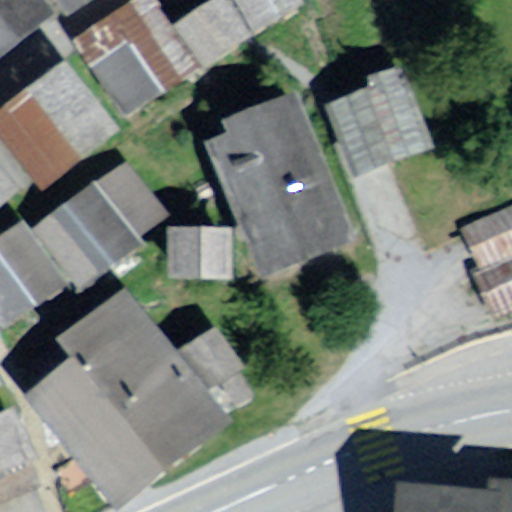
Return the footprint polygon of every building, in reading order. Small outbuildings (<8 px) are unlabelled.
[(0,0),(0,58),(55,20),(41,0),(0,0)] [(64,0),(73,16),(100,0),(64,0)] [(155,0),(151,0),(87,43),(136,116),(203,72),(155,0)] [(220,0),(184,26),(212,66),(252,38),(225,0),(220,0)] [(241,0),(257,32),(301,11),(295,0),(241,0)] [(0,115),(0,128),(48,190),(121,134),(67,64),(0,115)] [(336,107),(365,179),(430,152),(401,81),(336,107)] [(219,145),(266,263),(348,230),(296,103),(234,127),(238,137),(219,145)] [(46,223),(89,280),(167,222),(123,165),(46,223)] [(0,216),(20,200),(0,175),(0,216)] [(511,204),(469,223),(487,266),(511,255),(511,204)] [(175,226),(172,271),(233,275),(236,231),(175,226)] [(0,242),(0,318),(5,325),(59,286),(18,229),(0,242)] [(511,264),(484,277),(499,315),(511,309),(511,264)] [(43,406),(121,503),(218,426),(123,305),(60,355),(78,378),(43,406)] [(214,338),(190,354),(210,384),(234,368),(214,338)] [(0,423),(0,477),(37,460),(16,416),(0,423)] [(511,511),(511,506),(405,499),(403,511),(511,511)]
